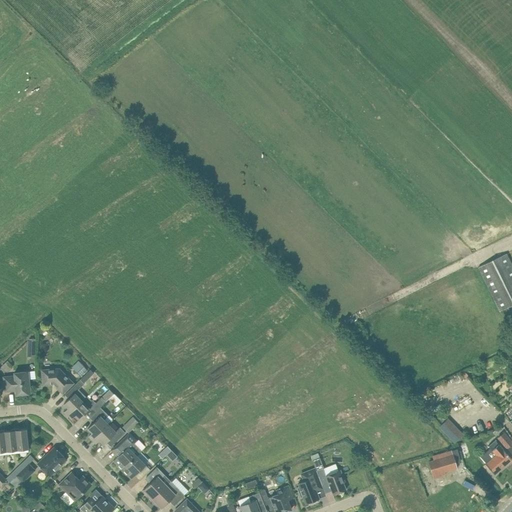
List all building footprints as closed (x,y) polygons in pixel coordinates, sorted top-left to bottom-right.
[(511,265),(506,253),(487,263),(477,267),(499,311),(503,309),(511,325),(511,265)] [(8,361),(1,367),(5,372),(8,372),(12,368),(12,365),(8,361)] [(87,370),(80,362),(73,369),(81,377),(87,370)] [(41,369),(41,375),(42,375),(43,385),(53,384),(53,383),(54,383),(58,387),(56,388),(62,394),(70,387),(74,382),(59,368),(41,369)] [(94,373),(90,370),(64,395),(69,399),(64,404),(68,408),(64,412),(68,415),(86,397),(82,393),(78,389),(84,384),(84,383),(94,373)] [(3,377),(3,382),(4,392),(16,391),(16,395),(30,393),(28,371),(14,373),(14,376),(3,377)] [(101,397),(96,402),(93,399),(89,398),(87,396),(86,397),(68,415),(71,419),(75,415),(79,420),(86,413),(92,407),(96,411),(100,407),(106,402),(101,397)] [(100,407),(96,411),(89,418),(94,422),(88,429),(92,433),(89,435),(91,437),(90,438),(92,440),(108,424),(113,420),(109,415),(108,416),(100,407)] [(136,416),(125,425),(130,432),(141,423),(136,416)] [(449,417),(440,425),(454,441),(464,432),(449,417)] [(115,432),(108,424),(92,440),(94,442),(95,441),(97,442),(99,440),(103,444),(106,442),(111,447),(125,433),(120,427),(115,432)] [(0,431),(0,452),(28,449),(26,429),(0,431)] [(117,466),(122,470),(136,456),(129,448),(137,441),(129,433),(114,447),(119,452),(121,450),(122,452),(113,461),(117,465),(117,466)] [(496,455),(485,464),(494,474),(511,459),(496,441),(496,440),(496,439),(488,446),(488,447),(489,447),(496,455)] [(175,459),(179,456),(171,446),(166,450),(175,459)] [(54,447),(49,452),(37,464),(50,477),(67,460),(54,447)] [(432,475),(456,468),(451,450),(432,456),(434,461),(429,462),(432,475)] [(6,479),(9,482),(28,464),(33,459),(30,455),(6,479)] [(145,465),(136,456),(122,470),(126,475),(127,475),(131,479),(145,465)] [(320,458),(312,460),(316,470),(318,476),(325,474),(326,473),(324,468),(320,458)] [(35,470),(28,464),(9,482),(15,488),(22,482),(23,482),(35,470)] [(143,490),(142,491),(147,496),(151,500),(166,485),(170,481),(165,476),(157,467),(153,470),(146,477),(151,482),(149,484),(143,490)] [(323,489),(318,476),(316,470),(302,476),(304,481),(298,483),(299,486),(296,487),(300,498),(301,498),(303,497),(305,503),(308,502),(309,504),(308,504),(309,504),(317,501),(317,500),(316,501),(316,499),(319,498),(315,488),(321,486),(322,489),(323,489)] [(338,471),(326,476),(329,486),(330,487),(333,495),(346,490),(341,477),(343,476),(340,470),(338,471)] [(71,472),(64,479),(59,485),(74,501),(91,484),(83,476),(81,478),(79,476),(77,477),(76,477),(71,472)] [(166,485),(151,500),(157,506),(158,505),(161,508),(169,501),(174,506),(181,499),(184,496),(184,495),(188,491),(176,478),(171,482),(170,481),(166,485)] [(267,495),(271,505),(273,511),(285,511),(291,510),(287,500),(293,498),(289,489),(288,486),(277,491),(277,492),(268,495),(268,494),(267,494),(267,495)] [(264,505),(260,495),(259,492),(238,501),(242,511),(259,511),(258,507),(264,505)] [(110,511),(114,508),(102,496),(96,502),(91,497),(80,508),(82,511),(86,511),(88,510),(89,511),(110,511)] [(199,511),(187,499),(181,504),(174,511),(175,511),(199,511)] [(235,511),(232,503),(232,504),(228,505),(227,505),(226,511),(235,511)]
